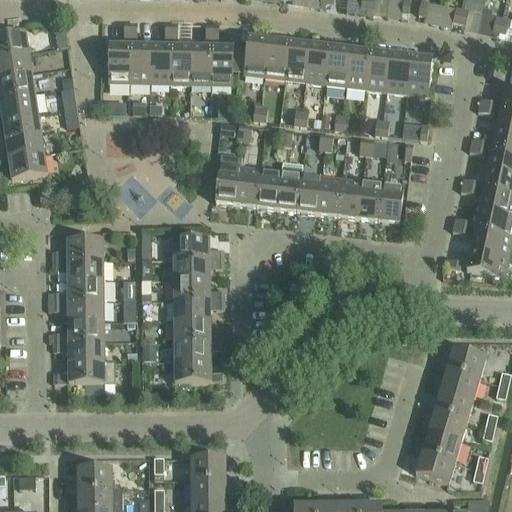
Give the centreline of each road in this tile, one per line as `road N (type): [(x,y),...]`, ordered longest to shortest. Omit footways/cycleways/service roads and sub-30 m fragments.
road 1 (residential): [(80,17),(308,27),(474,56)]
road 2 (residential): [(241,347),(242,263),(260,242),(425,258)]
road 3 (residential): [(262,483),(381,485),(415,369)]
road 4 (residential): [(243,418),(354,313),(417,312)]
road 5 (residential): [(37,432),(230,430),(243,418)]
road 6 (residential): [(425,258),(474,56)]
road 7 (residential): [(37,432),(36,284),(0,279)]
